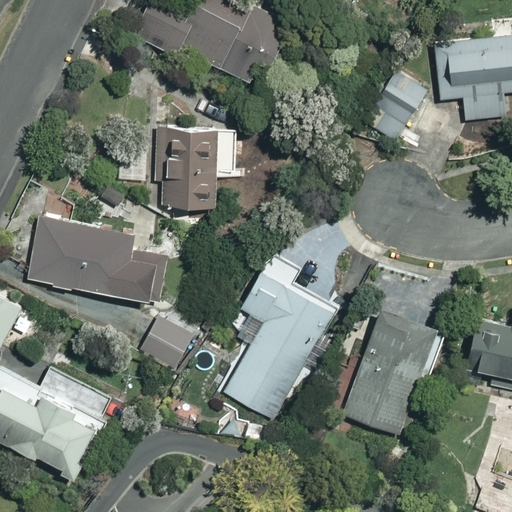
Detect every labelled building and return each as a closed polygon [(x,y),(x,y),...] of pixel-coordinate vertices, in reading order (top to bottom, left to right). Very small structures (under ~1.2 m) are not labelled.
[(287,15),(254,0),(147,0),(135,28),(198,56),(199,53),(258,80),(287,15)] [(511,17),(491,20),(493,34),(434,40),(439,96),(462,94),(465,117),(507,112),(504,88),(511,87),(511,17)] [(427,85),(387,68),(363,122),(403,139),(427,85)] [(236,124),(153,124),(154,171),(162,171),(162,201),(214,201),(214,173),(236,173),(236,124)] [(131,227),(38,213),(28,277),(155,297),(162,252),(128,246),(131,227)] [(300,266),(268,249),(241,303),(265,315),(226,391),(274,415),(331,302),(292,282),(300,266)] [(0,343),(21,304),(0,293),(0,343)] [(434,325),(379,307),(344,412),(398,430),(434,325)] [(191,332),(159,313),(139,348),(170,367),(191,332)] [(511,320),(474,314),(465,363),(491,368),(488,383),(511,387),(511,320)] [(42,381),(0,361),(0,436),(74,469),(108,394),(48,367),(42,381)]
